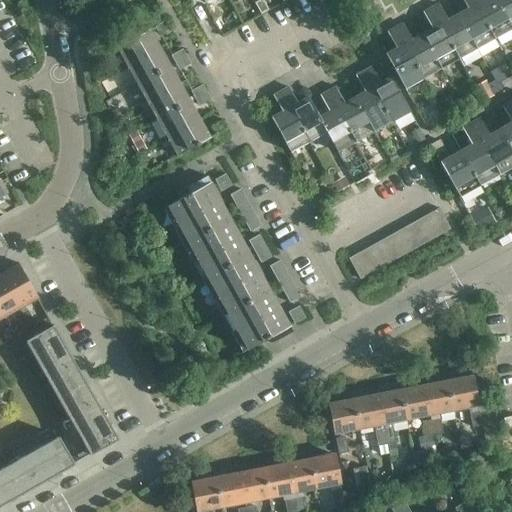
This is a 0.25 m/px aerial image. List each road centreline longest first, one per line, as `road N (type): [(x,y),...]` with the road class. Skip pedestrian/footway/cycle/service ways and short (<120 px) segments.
road 1 (tertiary): [(49,511),(363,331)]
road 2 (residential): [(318,250),(221,77),(328,16)]
road 3 (residential): [(0,241),(51,212),(82,169),(77,121),(58,74)]
road 4 (tertiary): [(363,331),(501,254)]
road 5 (residential): [(318,250),(430,185)]
